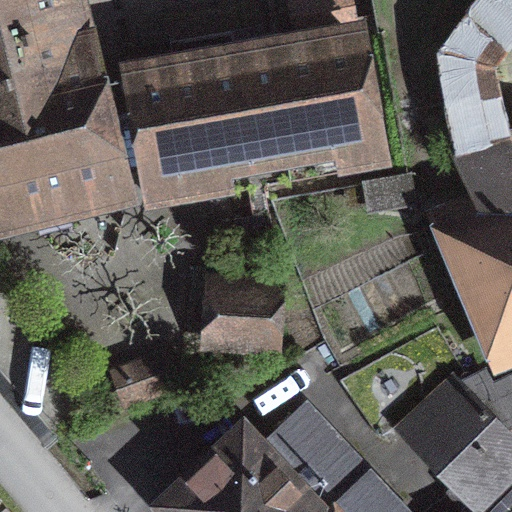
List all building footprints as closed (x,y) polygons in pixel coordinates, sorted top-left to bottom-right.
[(226,164),(231,191),(383,166),(356,32),(98,81),(78,0),(0,0),(0,212),(132,178),(226,164)] [(438,0),(372,0),(377,25),(441,15),(438,0)] [(436,214),(492,350),(511,341),(511,131),(502,136),(486,64),(511,30),(511,0),(479,0),(432,49),(449,156),(467,201),(436,214)] [(271,296),(224,291),(219,331),(266,337),(271,296)] [(161,358),(118,374),(128,402),(171,386),(161,358)] [(511,477),(511,435),(475,400),(431,445),(465,476),(475,466),(500,490),(511,477)] [(265,448),(244,427),(165,506),(170,511),(403,511),(302,411),(265,448)]
